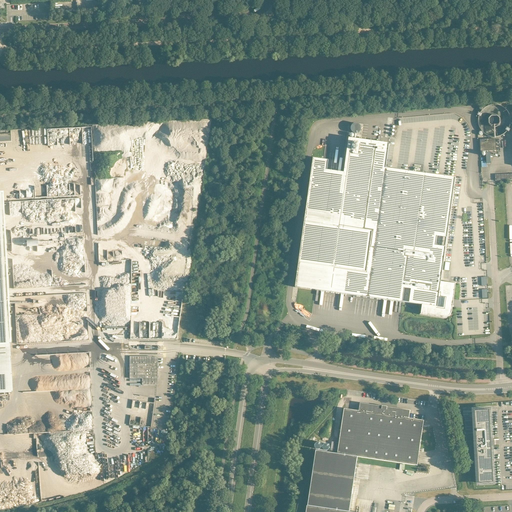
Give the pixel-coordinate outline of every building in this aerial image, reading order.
[(10,133),(0,133),(0,141),(11,141),(10,133)] [(313,158),(295,287),(296,287),(379,299),(421,305),(422,305),(422,307),(421,314),(420,314),(420,315),(442,318),(444,318),(445,318),(446,317),(448,317),(449,316),(450,315),(451,314),(451,313),(452,312),(452,311),(456,283),(455,283),(455,284),(446,283),(441,282),(443,265),(455,178),(406,171),(386,168),(387,158),(389,143),(352,138),(349,138),(344,172),(327,170),(329,160),(313,158)] [(496,139),(480,140),(481,151),(496,150),(496,139)] [(0,357),(10,357),(10,348),(9,345),(9,340),(4,236),(1,193),(0,193),(0,357)] [(129,356),(129,385),(157,385),(157,356),(129,356)] [(313,450),(305,511),(350,511),(357,457),(417,464),(423,420),(408,418),(410,409),(358,403),(358,410),(343,408),(337,453),(313,450)] [(478,483),(493,482),(489,410),(474,410),(478,483)] [(134,437),(135,443),(147,443),(162,442),(161,422),(155,422),(134,423),(134,437)]
